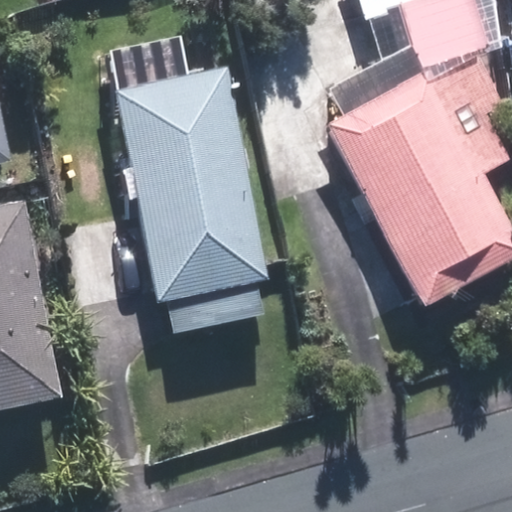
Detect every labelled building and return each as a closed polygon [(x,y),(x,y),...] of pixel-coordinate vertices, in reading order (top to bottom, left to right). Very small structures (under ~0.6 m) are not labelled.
[(422,69),(477,52),(484,49),(472,0),(358,0),(365,22),(386,14),(397,53),(413,45),(422,69)] [(157,19),(111,26),(118,77),(164,70),(157,19)] [(343,116),(325,126),(425,306),(511,260),(511,224),(485,175),(511,161),(485,115),(504,105),(492,82),(477,52),(422,69),(413,45),(397,53),(328,91),(343,116)] [(0,165),(21,160),(0,70),(0,165)] [(225,71),(106,95),(145,287),(264,263),(225,71)] [(0,393),(54,385),(22,201),(0,205),(0,393)]
